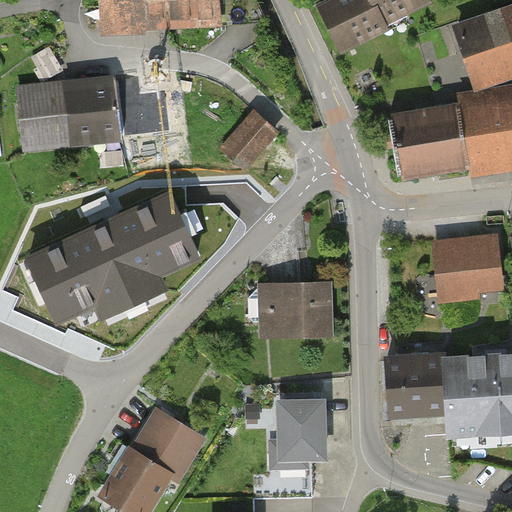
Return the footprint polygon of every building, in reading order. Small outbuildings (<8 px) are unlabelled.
[(164,0),(102,0),(104,27),(166,23),(164,0)] [(257,0),(164,0),(166,23),(266,18),(257,0)] [(337,0),(321,8),(342,50),(387,28),(385,22),(430,0),(337,0)] [(511,18),(462,35),(476,78),(511,66),(511,18)] [(137,72),(18,86),(25,150),(145,136),(137,72)] [(511,101),(389,120),(399,177),(511,157),(511,101)] [(281,133),(263,114),(222,153),(241,172),(281,133)] [(131,152),(100,154),(101,170),(132,168),(131,152)] [(128,195),(91,198),(92,208),(129,206),(128,195)] [(153,221),(79,228),(83,270),(157,263),(153,221)] [(498,239),(431,246),(437,306),(504,299),(498,239)] [(333,284),(258,287),(260,342),(335,340),(333,284)] [(511,439),(511,344),(386,352),(391,423),(444,420),(445,444),(511,439)] [(326,409),(281,409),(281,468),(326,468),(326,409)] [(135,454),(175,478),(180,481),(204,440),(159,413),(135,454)] [(101,500),(121,511),(154,511),(175,478),(135,454),(130,451),(101,500)]
